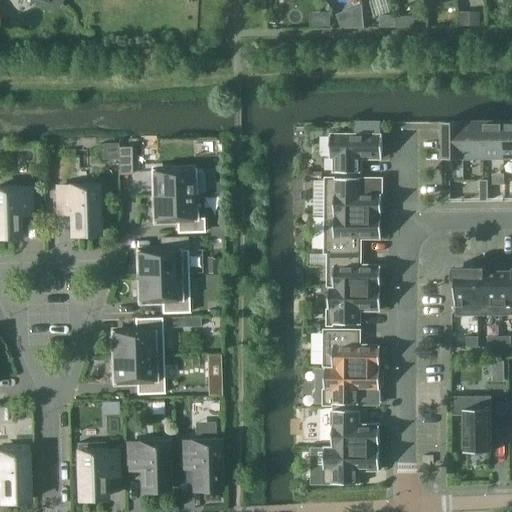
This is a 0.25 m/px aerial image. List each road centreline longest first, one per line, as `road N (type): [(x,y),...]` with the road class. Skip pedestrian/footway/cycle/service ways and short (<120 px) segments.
road 1 (residential): [(409,506),(412,225),(511,224)]
road 2 (residential): [(52,423),(111,254),(0,257)]
road 3 (residential): [(0,314),(52,423)]
